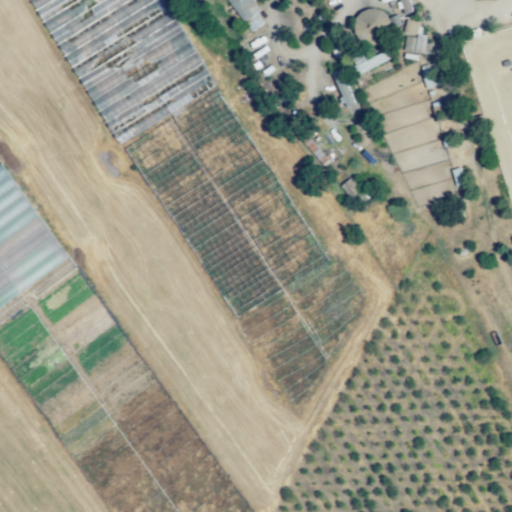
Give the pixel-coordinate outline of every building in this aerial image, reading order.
[(165,0),(214,81),(115,139),(32,0),(165,0)] [(227,0),(250,31),(263,22),(256,12),(260,10),(252,0),(227,0)] [(381,0),(382,2),(390,0),(399,0),(403,14),(412,11),(408,0),(381,0)] [(375,47),(395,23),(370,2),(350,26),(375,47)] [(418,22),(406,19),(403,32),(415,35),(418,22)] [(358,74),(388,59),(384,51),(366,60),(363,53),(350,59),(358,74)] [(353,105),(343,69),(334,72),(344,107),(353,105)] [(214,90),(123,150),(234,319),(325,259),(214,90)] [(357,206),(367,198),(350,177),(340,185),(357,206)]
